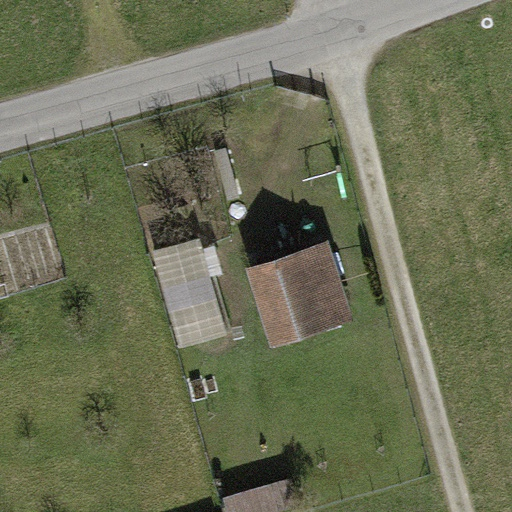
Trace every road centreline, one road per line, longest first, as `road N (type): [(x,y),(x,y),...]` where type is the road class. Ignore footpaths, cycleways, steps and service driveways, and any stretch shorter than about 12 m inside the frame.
road 1 (residential): [(460,511),(331,34)]
road 2 (unclassified): [(331,34),(0,126)]
